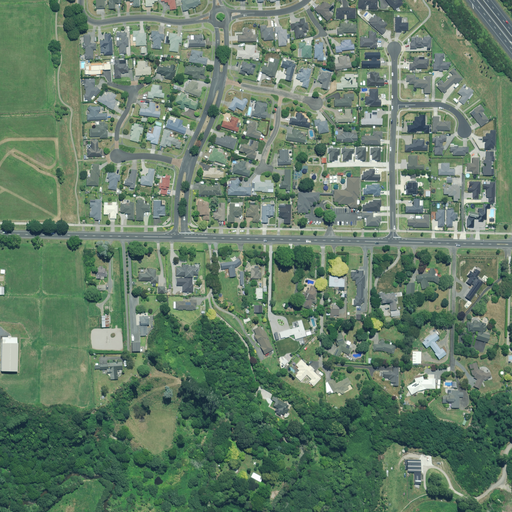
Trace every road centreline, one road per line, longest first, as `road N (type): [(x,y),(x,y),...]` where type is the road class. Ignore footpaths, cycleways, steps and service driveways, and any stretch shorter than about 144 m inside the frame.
road 1 (tertiary): [(393,241),(184,237)]
road 2 (tertiary): [(175,237),(0,233)]
road 3 (residential): [(212,17),(94,23),(81,0)]
road 4 (residential): [(393,241),(394,104)]
road 5 (residential): [(132,92),(117,132),(118,156),(185,164)]
